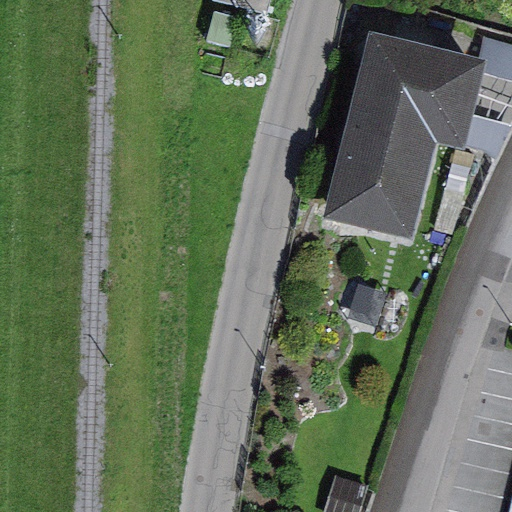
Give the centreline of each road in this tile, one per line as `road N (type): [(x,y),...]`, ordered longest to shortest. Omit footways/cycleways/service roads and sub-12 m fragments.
road 1 (residential): [(326,0),(245,313),(215,511)]
road 2 (residential): [(511,211),(404,511)]
